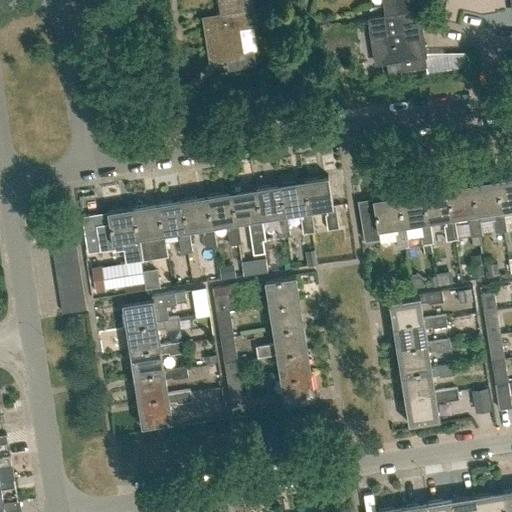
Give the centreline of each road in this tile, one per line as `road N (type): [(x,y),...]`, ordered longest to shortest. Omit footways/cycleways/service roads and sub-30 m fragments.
road 1 (residential): [(83,511),(511,445)]
road 2 (residential): [(92,172),(505,101)]
road 3 (unclassified): [(92,172),(65,0)]
road 4 (unclassified): [(60,511),(35,343)]
road 5 (unclassified): [(35,343),(9,186)]
